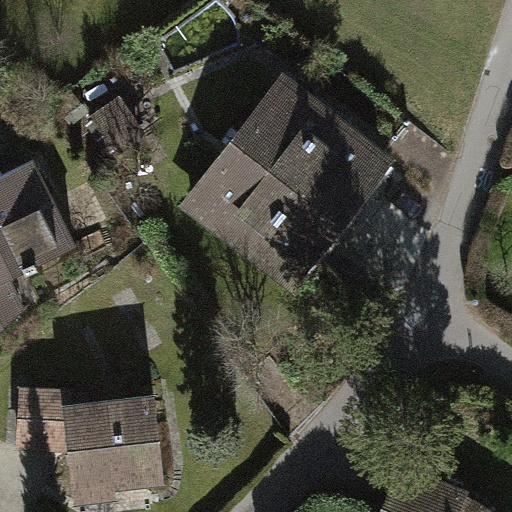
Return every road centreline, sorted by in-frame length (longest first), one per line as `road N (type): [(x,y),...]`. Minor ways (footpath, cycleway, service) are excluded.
road 1 (residential): [(431,318),(260,511)]
road 2 (residential): [(511,74),(431,318)]
